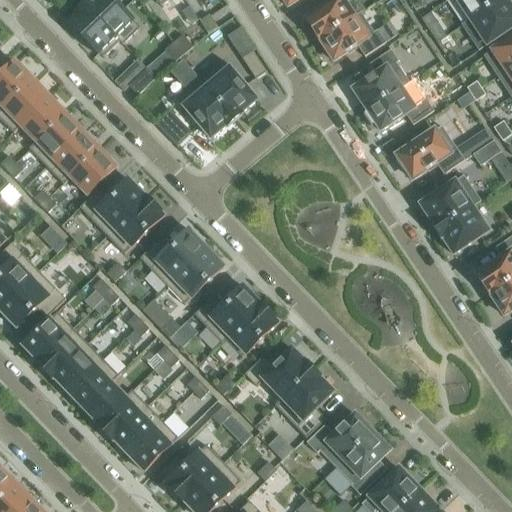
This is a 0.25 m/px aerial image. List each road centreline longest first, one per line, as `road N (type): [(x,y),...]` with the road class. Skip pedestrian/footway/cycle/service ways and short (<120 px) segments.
road 1 (residential): [(201,196),(503,511)]
road 2 (residential): [(511,403),(313,104)]
road 3 (residential): [(13,0),(201,196)]
road 4 (residential): [(134,510),(0,370)]
road 5 (residential): [(313,104),(201,196)]
road 6 (residential): [(313,104),(237,0)]
road 7 (residential): [(0,420),(87,511)]
